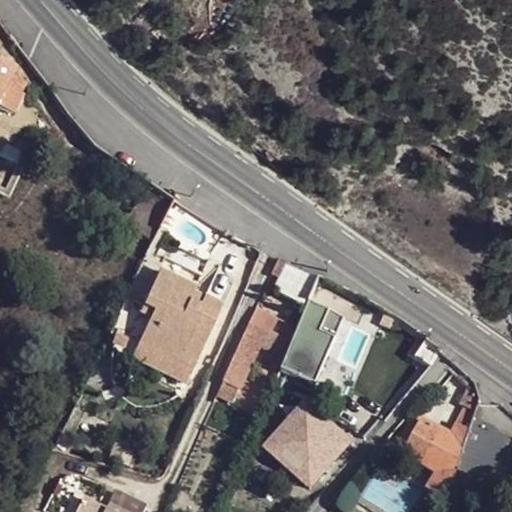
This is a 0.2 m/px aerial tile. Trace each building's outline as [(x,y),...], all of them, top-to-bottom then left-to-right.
[(0,70),(0,101),(12,76),(0,70)] [(15,75),(0,102),(0,110),(15,118),(26,98),(23,97),(26,91),(27,88),(15,75)] [(90,150),(85,146),(77,156),(82,159),(90,150)] [(90,150),(82,159),(95,169),(103,159),(90,150)] [(148,247),(163,215),(141,201),(132,215),(126,227),(148,247)] [(305,309),(317,282),(275,264),(268,279),(275,281),(270,294),(305,309)] [(193,288),(155,271),(138,309),(150,315),(146,321),(132,351),(169,369),(172,362),(191,371),(220,307),(201,299),(197,307),(187,302),(190,293),(193,288)] [(201,299),(190,293),(187,302),(197,307),(201,299)] [(269,303),(260,299),(255,308),(264,312),(269,303)] [(150,315),(138,309),(135,316),(146,321),(150,315)] [(305,309),(277,375),(297,383),(303,371),(309,374),(324,339),(316,336),(326,316),(305,309)] [(286,341),(247,324),(215,399),(232,407),(258,347),(279,357),(286,341)] [(333,343),(324,339),(309,374),(303,371),(297,383),(313,390),(333,343)] [(471,420),(480,393),(463,378),(453,396),(460,400),(455,409),(458,411),(451,424),(466,433),(471,420)] [(296,416),(273,443),(316,480),(341,453),(340,442),(308,414),(296,416)] [(511,445),(471,420),(466,433),(450,485),(494,502),(511,451),(511,445)] [(448,494),(450,485),(466,433),(451,424),(444,437),(418,426),(402,457),(429,474),(421,490),(444,503),(448,494)] [(380,470),(364,504),(380,511),(409,511),(420,488),(380,470)] [(105,511),(80,499),(73,511),(105,511)]
